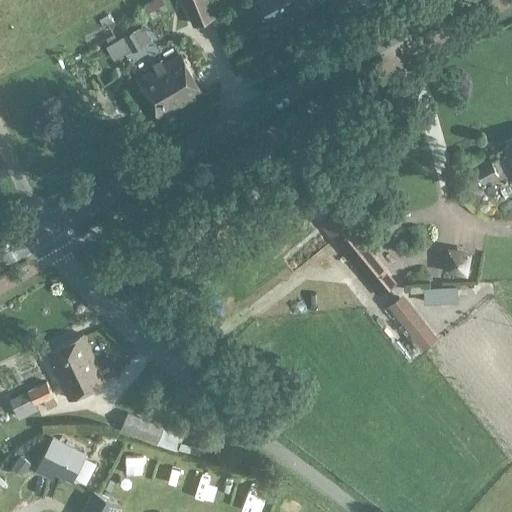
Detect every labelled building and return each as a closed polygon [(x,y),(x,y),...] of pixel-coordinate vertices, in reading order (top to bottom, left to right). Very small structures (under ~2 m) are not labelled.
[(202,20),(214,15),(207,0),(181,0),(192,24),(202,20)] [(255,0),(255,2),(263,15),(266,16),(270,14),(273,20),(307,0),(255,0)] [(144,28),(141,29),(140,26),(122,36),(130,50),(150,39),(144,28)] [(180,54),(137,79),(160,117),(202,93),(180,54)] [(480,183),(498,174),(491,160),(473,169),(480,183)] [(339,210),(321,225),(378,297),(397,282),(339,210)] [(177,238),(152,252),(167,278),(192,264),(177,238)] [(508,285),(511,283),(511,245),(508,248),(505,244),(491,252),(506,281),(508,285)] [(401,295),(388,305),(403,325),(416,315),(401,295)] [(106,381),(93,353),(84,335),(47,352),(68,398),(106,381)] [(52,395),(46,381),(9,398),(18,418),(38,409),(35,403),(52,395)] [(119,430),(156,445),(164,427),(127,411),(119,430)] [(73,478),(86,453),(52,435),(36,467),(46,473),(50,466),(73,478)] [(32,462),(22,455),(12,468),(22,476),(32,462)] [(112,511),(118,502),(93,489),(81,511),(112,511)] [(175,502),(189,507),(194,495),(179,490),(175,502)]
